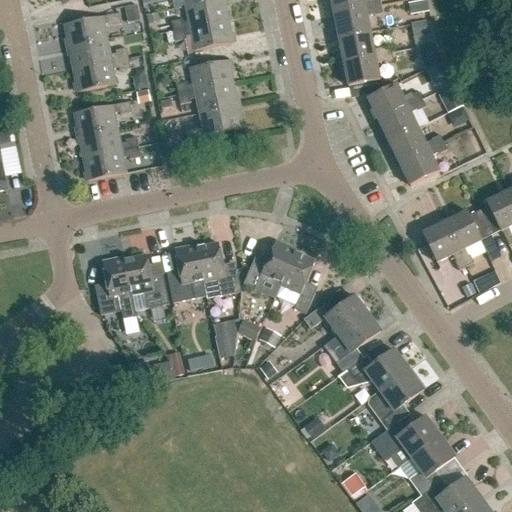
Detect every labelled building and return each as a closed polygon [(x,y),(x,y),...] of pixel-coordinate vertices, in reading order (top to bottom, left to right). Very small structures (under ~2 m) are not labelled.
[(224,0),(222,0),(186,7),(189,23),(183,24),(182,21),(171,23),(173,33),(229,22),(224,0)] [(330,0),(334,17),(382,7),(380,0),(375,0),(364,2),(363,0),(330,0)] [(429,14),(427,2),(419,3),(421,15),(429,14)] [(140,22),(137,7),(125,10),(128,24),(140,22)] [(384,15),(382,7),(334,17),(339,40),(371,34),(368,19),(384,15)] [(65,26),(69,49),(108,42),(105,29),(122,26),(120,15),(65,26)] [(148,25),(159,24),(158,15),(147,17),(148,25)] [(233,45),(229,22),(173,33),(175,43),(187,41),(186,38),(192,37),(195,53),(233,45)] [(433,34),(431,23),(427,24),(427,23),(412,26),(414,38),(433,34)] [(173,33),(166,35),(168,45),(175,43),(173,33)] [(374,49),(371,34),(339,40),(344,64),(392,54),(390,46),(374,49)] [(110,54),(108,42),(69,49),(74,72),(129,61),(127,50),(110,54)] [(432,47),(420,49),(422,62),(434,59),(432,47)] [(377,66),(393,62),(392,54),(344,64),(349,88),(368,84),(369,91),(380,89),(379,82),(380,82),(377,66)] [(114,74),(131,71),(129,61),(74,72),(78,95),(117,87),(114,74)] [(176,86),(178,96),(233,85),(229,62),(190,70),(193,86),(188,87),(187,84),(176,86)] [(437,94),(453,86),(442,64),(426,71),(437,94)] [(135,92),(148,90),(144,72),(133,79),(135,92)] [(233,85),(178,96),(180,106),(191,104),(191,101),(196,100),(200,115),(238,107),(233,85)] [(368,100),(378,122),(423,101),(419,93),(404,101),(397,86),(368,100)] [(453,86),(437,94),(447,115),(463,108),(453,86)] [(139,106),(151,103),(149,92),(137,94),(139,106)] [(162,111),(172,109),(170,101),(160,103),(162,111)] [(426,109),(423,101),(378,122),(389,144),(418,130),(411,116),(426,109)] [(75,115),(79,138),(117,130),(115,118),(132,115),(129,104),(75,115)] [(238,107),(200,115),(203,130),(197,131),(196,128),(185,131),(187,141),(243,130),(238,107)] [(448,120),(453,131),(468,124),(463,113),(448,120)] [(0,193),(8,192),(0,156),(0,154),(0,146),(11,144),(7,121),(5,121),(0,122),(0,193)] [(120,143),(117,130),(79,138),(84,160),(139,149),(137,139),(120,143)] [(425,144),(418,130),(389,144),(399,166),(444,144),(440,137),(425,144)] [(432,159),(447,152),(444,144),(399,166),(410,188),(440,174),(432,159)] [(146,160),(157,158),(155,148),(144,150),(146,160)] [(124,163),(141,159),(139,149),(84,160),(88,183),(127,175),(124,163)] [(511,227),(511,198),(509,193),(487,204),(489,208),(479,213),(491,237),(500,233),(501,234),(502,233),(509,248),(511,246),(511,233),(510,229),(511,227)] [(491,237),(479,213),(470,218),(468,213),(445,224),(466,269),(474,265),(467,250),(482,243),(481,242),(491,237)] [(466,269),(445,224),(422,235),(437,265),(452,257),(459,272),(466,269)] [(282,285),(296,255),(297,252),(276,243),(264,270),(253,265),(244,286),(264,295),(270,280),(281,285),(282,285)] [(219,298),(242,294),(237,271),(225,274),(219,245),(198,249),(204,282),(203,282),(204,285),(206,298),(219,296),(219,298)] [(204,282),(198,249),(197,247),(175,251),(181,280),(168,282),(173,305),(206,298),(204,285),(203,282),(204,282)] [(316,263),(296,255),(282,285),(281,285),(280,287),(301,296),(294,311),(306,316),(315,295),(304,290),(316,263)] [(147,311),(169,306),(165,283),(152,286),(147,257),(125,261),(132,294),(131,295),(131,297),(132,297),(144,294),(147,311)] [(132,294),(125,261),(125,259),(103,263),(108,292),(96,295),(101,317),(122,313),(123,322),(137,319),(132,297),(131,297),(131,295),(132,294)] [(491,290),(501,285),(495,274),(486,279),(491,290)] [(467,300),(476,295),(471,285),(462,290),(467,300)] [(339,337),(368,316),(355,298),(331,316),(324,307),(304,321),(311,331),(326,320),(339,337)] [(357,351),(381,333),(368,316),(339,337),(352,355),(336,366),(343,375),(363,360),(357,351)] [(233,321),(213,324),(219,359),(239,356),(233,321)] [(237,335),(256,343),(261,330),(243,322),(237,335)] [(275,350),(281,338),(266,330),(259,342),(275,350)] [(374,367),(367,358),(363,360),(343,375),(338,378),(347,390),(373,383),(380,393),(409,372),(394,352),(374,367)] [(190,374),(203,371),(199,355),(186,358),(190,374)] [(181,357),(171,359),(176,381),(186,379),(181,357)] [(268,381),(277,374),(269,363),(260,370),(268,381)] [(138,383),(151,380),(148,364),(135,366),(138,383)] [(404,407),(424,392),(409,372),(380,393),(395,413),(383,421),(390,430),(410,416),(404,407)] [(306,398),(320,388),(311,377),(298,387),(306,398)] [(311,440),(325,430),(318,419),(304,429),(311,440)] [(406,434),(399,424),(370,445),(384,463),(404,449),(412,460),(441,439),(426,419),(406,434)] [(441,439),(412,460),(421,473),(409,481),(421,498),(441,483),(435,474),(456,459),(441,439)] [(329,464),(340,456),(332,446),(321,453),(329,464)] [(357,474),(343,483),(351,497),(366,488),(357,474)] [(449,492),(441,483),(421,498),(422,498),(412,506),(416,511),(466,511),(481,501),(465,480),(449,492)] [(367,494),(364,490),(350,499),(353,503),(367,494)] [(363,511),(364,511),(374,505),(367,496),(357,503),(363,511)] [(488,511),(481,501),(466,511),(488,511)]
